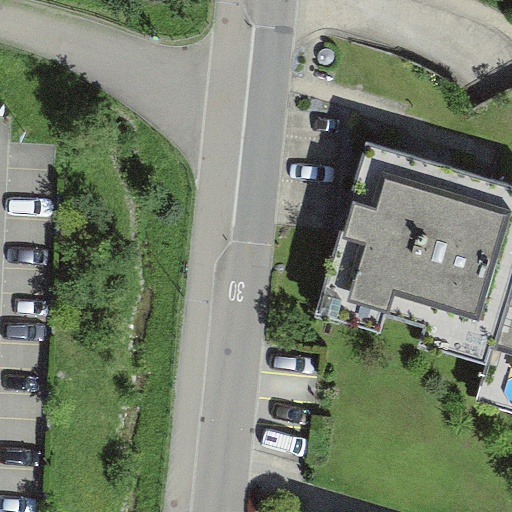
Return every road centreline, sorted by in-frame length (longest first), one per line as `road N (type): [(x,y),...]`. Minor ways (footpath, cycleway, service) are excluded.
road 1 (residential): [(214,511),(259,128)]
road 2 (residential): [(0,20),(125,62),(259,128)]
road 3 (residential): [(259,128),(272,0)]
